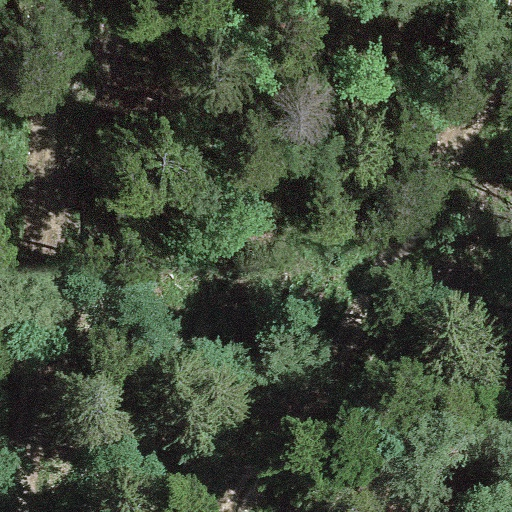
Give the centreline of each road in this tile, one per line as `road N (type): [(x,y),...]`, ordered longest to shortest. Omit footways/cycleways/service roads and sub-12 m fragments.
road 1 (track): [(511,58),(331,392),(248,511)]
road 2 (track): [(42,511),(50,134),(63,0)]
